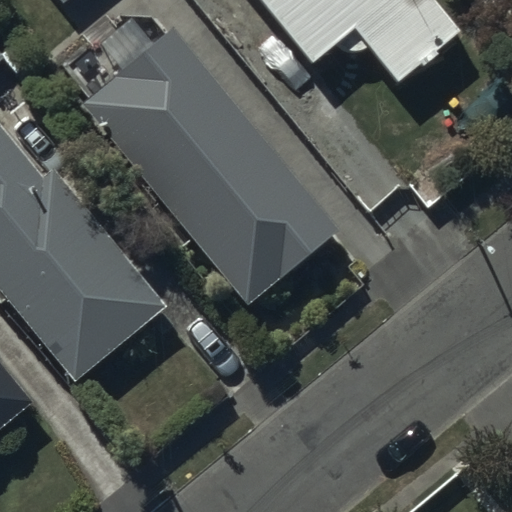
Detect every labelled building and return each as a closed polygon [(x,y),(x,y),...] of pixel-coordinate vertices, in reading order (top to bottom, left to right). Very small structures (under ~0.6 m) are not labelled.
[(44,0),(60,19),(85,0),(44,0)] [(259,0),(310,62),(354,26),(398,81),(459,33),(432,0),(259,0)] [(170,54),(80,126),(246,327),(338,255),(170,54)] [(0,149),(0,314),(72,405),(165,330),(51,191),(40,200),(0,149)] [(0,450),(29,424),(0,390),(0,450)]
